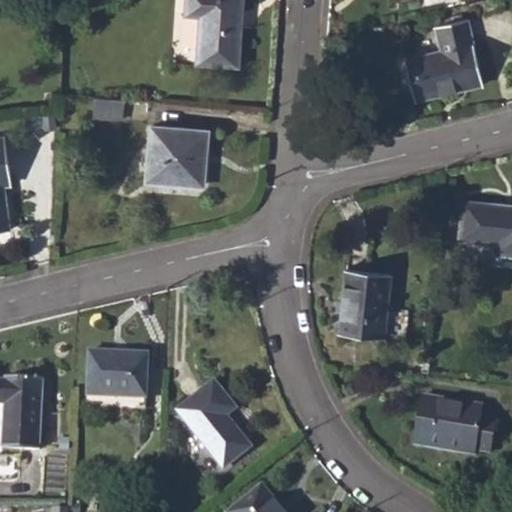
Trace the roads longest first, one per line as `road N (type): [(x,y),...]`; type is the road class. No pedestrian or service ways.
road 1 (residential): [(413,511),(376,488),(301,395),(273,239)]
road 2 (residential): [(0,304),(273,239)]
road 3 (residential): [(294,184),(511,131)]
road 4 (residential): [(294,184),(307,0)]
